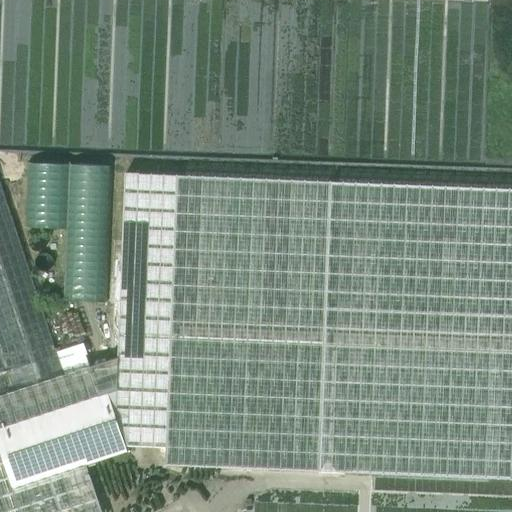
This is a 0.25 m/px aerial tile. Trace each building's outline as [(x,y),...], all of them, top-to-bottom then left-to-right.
[(68,167),(29,165),(26,228),(65,230),(68,167)] [(108,168),(71,166),(65,301),(102,302),(108,168)] [(511,482),(511,192),(124,176),(116,417),(125,446),(166,450),(165,467),(511,482)] [(56,353),(0,183),(0,396),(89,367),(81,344),(56,353)] [(0,511),(101,511),(86,465),(13,489),(0,450),(0,429),(99,397),(89,367),(0,396),(0,511)] [(99,397),(0,429),(0,450),(13,489),(86,465),(127,451),(125,446),(116,417),(108,394),(99,397)]
